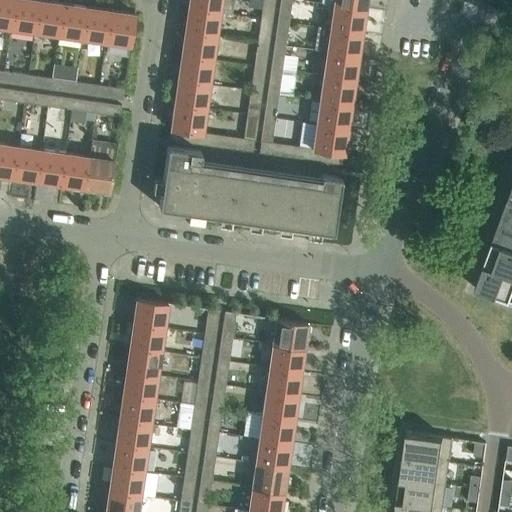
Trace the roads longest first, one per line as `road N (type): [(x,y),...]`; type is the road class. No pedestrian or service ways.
road 1 (residential): [(382,273),(478,5)]
road 2 (residential): [(58,511),(103,235)]
road 3 (residential): [(382,273),(121,235)]
road 4 (residential): [(333,511),(348,380),(382,273)]
road 5 (residential): [(121,235),(152,0)]
road 6 (residential): [(502,410),(491,374),(462,329),(426,296),(382,273)]
